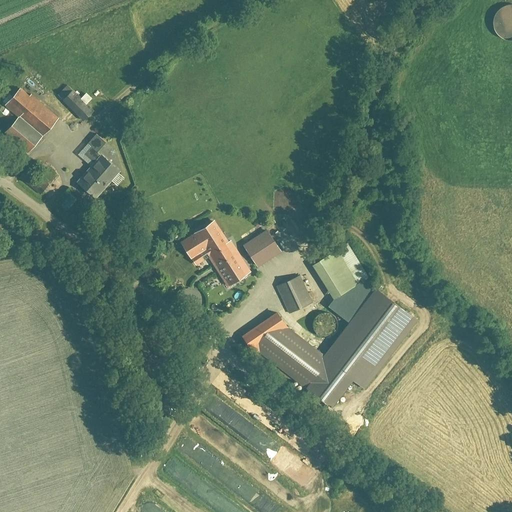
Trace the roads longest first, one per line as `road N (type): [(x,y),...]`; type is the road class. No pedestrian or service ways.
road 1 (residential): [(0,185),(430,511)]
road 2 (track): [(428,0),(366,125),(324,236),(253,296)]
